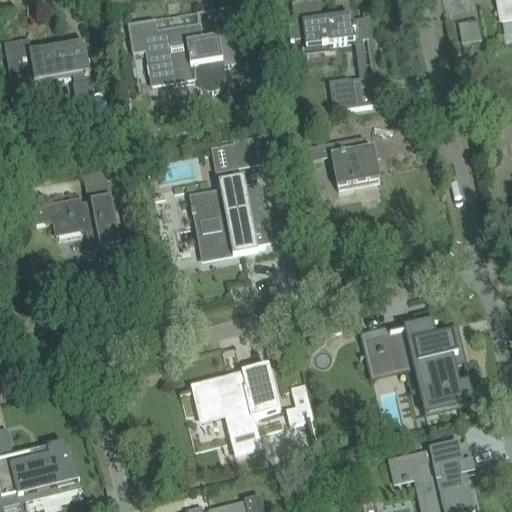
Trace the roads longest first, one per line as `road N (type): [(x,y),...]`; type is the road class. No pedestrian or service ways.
road 1 (residential): [(88,364),(484,267)]
road 2 (residential): [(484,267),(420,0)]
road 3 (residential): [(121,511),(88,364)]
road 4 (residential): [(511,386),(484,267)]
